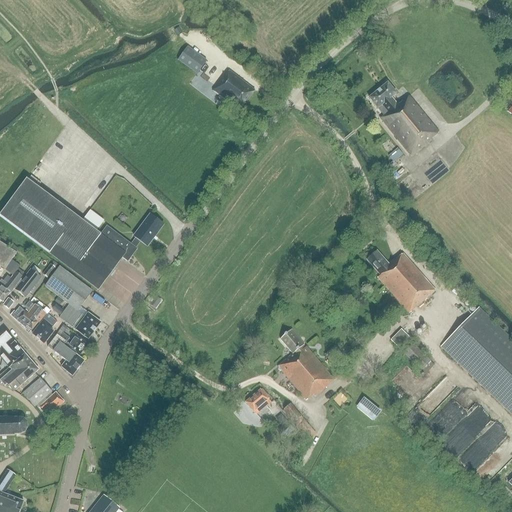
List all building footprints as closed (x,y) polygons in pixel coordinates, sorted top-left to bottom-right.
[(187,47),(178,60),(197,74),(206,62),(187,47)] [(446,118),(479,92),(450,57),(418,84),(421,87),(409,97),(408,97),(397,106),(391,98),(396,94),(387,83),(368,98),(377,109),(381,106),(387,113),(380,119),(411,156),(431,140),(431,139),(438,133),(417,107),(429,97),(446,118)] [(240,111),(255,91),(229,71),(224,78),(223,77),(212,91),(232,106),(232,105),(240,111)] [(49,254),(98,290),(122,258),(127,262),(136,249),(135,248),(140,242),(135,239),(130,245),(106,227),(100,235),(27,180),(57,140),(21,112),(0,139),(0,217),(49,254)] [(397,149),(388,157),(393,162),(402,155),(397,149)] [(135,239),(140,242),(146,247),(163,225),(150,215),(134,237),(135,238),(135,239)] [(0,266),(5,270),(16,253),(0,242),(0,266)] [(409,314),(435,291),(402,254),(396,260),(395,259),(388,265),(376,251),(366,260),(380,276),(377,278),(409,314)] [(56,269),(50,264),(42,275),(48,279),(56,269)] [(73,326),(76,328),(75,330),(88,340),(100,323),(88,314),(85,317),(82,315),(77,311),(91,292),(59,268),(45,288),(69,305),(59,318),(72,327),(73,326)] [(25,297),(28,293),(40,278),(37,276),(30,271),(16,290),(19,293),(25,297)] [(10,293),(22,277),(15,272),(6,284),(1,280),(0,281),(0,300),(3,302),(10,293)] [(149,305),(155,309),(161,301),(155,297),(149,305)] [(8,309),(13,303),(8,299),(3,306),(8,309)] [(44,309),(50,313),(55,306),(49,302),(44,309)] [(39,323),(46,314),(35,305),(28,314),(30,315),(30,316),(39,323)] [(60,316),(63,312),(55,306),(52,310),(60,316)] [(442,346),(511,413),(511,342),(477,310),(442,346)] [(32,330),(37,323),(24,312),(19,317),(14,312),(10,316),(16,321),(25,328),(27,326),(32,330)] [(43,344),(53,332),(50,330),(53,327),(44,320),(32,334),(43,344)] [(67,341),(66,342),(64,346),(78,357),(88,344),(76,335),(72,341),(68,339),(69,338),(63,333),(67,328),(63,325),(57,334),(67,341)] [(314,397),(334,381),(306,347),(292,330),(280,340),(292,354),(277,367),(306,401),(313,395),(314,397)] [(411,340),(401,330),(390,340),(400,350),(411,340)] [(0,357),(9,368),(24,354),(14,342),(14,343),(3,331),(0,333),(0,357)] [(63,346),(64,346),(66,342),(57,335),(47,347),(66,361),(61,367),(72,376),(84,361),(63,346)] [(421,371),(430,361),(412,344),(404,354),(421,371)] [(341,355),(334,347),(324,355),(331,363),(341,355)] [(38,370),(24,354),(9,368),(11,370),(0,380),(0,381),(4,386),(7,384),(13,391),(38,370)] [(50,393),(51,392),(40,378),(22,394),(34,407),(37,405),(50,393)] [(266,407),(271,403),(260,390),(245,403),(256,415),(260,420),(270,411),(266,407)] [(53,396),(50,393),(37,405),(39,407),(39,408),(42,411),(47,407),(52,412),(63,402),(55,393),(53,396)] [(379,411),(364,399),(357,408),(372,420),(379,411)] [(295,421),(300,417),(289,405),(284,409),(295,421)] [(27,429),(27,428),(26,424),(27,424),(26,423),(24,420),(23,419),(23,420),(19,419),(18,419),(14,419),(14,418),(0,418),(0,436),(14,436),(14,435),(19,434),(19,435),(20,434),(24,433),(25,432),(27,429)] [(401,439),(404,435),(390,421),(386,425),(401,439)] [(294,430),(288,423),(281,429),(287,436),(294,430)] [(20,511),(23,502),(3,494),(15,476),(7,471),(0,480),(0,511),(20,511)] [(114,511),(118,508),(103,496),(90,511),(114,511)]
